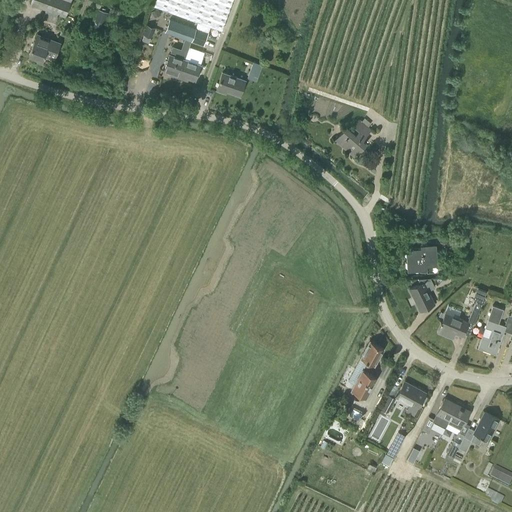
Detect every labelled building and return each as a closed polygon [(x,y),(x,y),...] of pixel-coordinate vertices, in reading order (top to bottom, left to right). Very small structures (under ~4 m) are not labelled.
[(32,0),(31,3),(46,9),(43,18),(55,23),(59,14),(64,16),(70,0),(32,0)] [(157,0),(155,6),(163,9),(206,24),(222,30),(232,0),(157,0)] [(156,8),(151,12),(155,17),(160,14),(156,8)] [(99,10),(92,28),(101,31),(108,13),(99,10)] [(191,40),(196,27),(172,19),(167,31),(191,40)] [(146,24),(142,33),(150,36),(154,27),(146,24)] [(196,27),(191,40),(203,44),(207,32),(196,27)] [(54,50),(57,42),(37,35),(29,55),(42,60),(44,56),(53,59),(56,51),(54,50)] [(169,54),(164,69),(175,72),(174,75),(176,76),(177,73),(178,73),(179,71),(178,70),(179,68),(182,69),(189,47),(183,45),(182,49),(173,46),(170,54),(169,54)] [(204,52),(189,47),(182,69),(179,68),(178,70),(179,71),(178,73),(177,73),(176,76),(184,78),(185,76),(195,80),(204,52)] [(247,78),(254,81),(261,64),(253,61),(247,78)] [(240,95),(245,80),(222,73),(217,90),(225,93),(226,91),(240,95)] [(361,140),(370,130),(360,121),(355,127),(359,131),(355,135),(346,127),(335,140),(354,156),(365,143),(361,140)] [(426,269),(427,272),(438,271),(436,244),(427,245),(427,248),(412,249),(412,252),(406,252),(408,270),(426,269)] [(427,289),(434,286),(430,278),(419,278),(419,285),(410,289),(421,311),(434,304),(427,289)] [(478,287),(475,292),(485,296),(487,291),(478,287)] [(482,302),(477,300),(469,320),(474,322),(482,302)] [(496,354),(496,352),(505,326),(498,323),(503,309),(493,306),(485,327),(491,329),(488,337),(482,335),(478,348),(496,354)] [(446,313),(440,327),(438,332),(449,336),(451,331),(462,336),(468,322),(446,313)] [(354,369),(361,372),(351,390),(365,398),(376,377),(362,370),(367,361),(374,365),(383,348),(370,341),(354,369)] [(426,395),(424,394),(425,392),(404,381),(397,396),(417,407),(421,400),(423,401),(424,401),(426,397),(426,395)] [(388,412),(396,398),(387,393),(379,408),(388,412)] [(435,415),(436,415),(434,419),(429,416),(422,429),(428,432),(434,421),(445,427),(450,419),(449,418),(456,404),(444,398),(435,415)] [(453,457),(458,447),(465,434),(459,431),(461,428),(470,411),(456,404),(449,418),(450,419),(445,427),(457,433),(447,453),(453,457)] [(485,412),(474,433),(470,440),(479,445),(481,440),(485,442),(486,442),(487,440),(488,440),(499,419),(485,412)] [(375,419),(368,436),(377,440),(383,422),(375,419)] [(464,437),(458,448),(465,451),(471,441),(464,437)] [(409,460),(417,461),(419,448),(411,447),(409,460)] [(389,448),(386,453),(394,457),(397,452),(389,448)] [(366,470),(373,473),(374,471),(376,467),(369,463),(366,470)] [(496,481),(509,487),(511,481),(500,475),(496,481)] [(489,501),(492,495),(486,492),(483,498),(489,501)]
